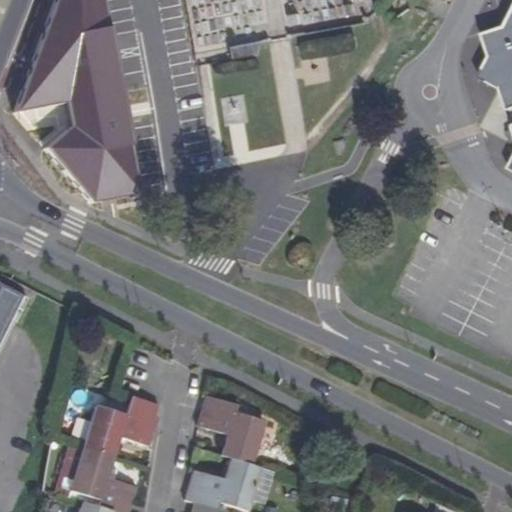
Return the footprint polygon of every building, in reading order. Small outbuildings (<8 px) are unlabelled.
[(43,149),(89,205),(138,195),(101,0),(53,0),(12,114),(63,99),(78,119),(43,149)] [(479,76),(500,87),(507,110),(511,108),(511,10),(505,25),(482,34),(490,57),(479,76)] [(256,56),(258,42),(227,48),(229,60),(256,56)] [(0,350),(26,300),(0,286),(0,350)] [(156,413),(159,407),(130,397),(124,416),(94,406),(81,449),(112,459),(119,438),(148,448),(157,423),(156,413)] [(234,407),(205,398),(197,427),(225,436),(219,457),(228,459),(250,466),(262,423),(232,413),(234,407)] [(127,511),(135,488),(106,479),(112,459),(81,449),(67,491),(98,501),(95,508),(108,511),(127,511)] [(246,511),(250,500),(260,469),(250,466),(228,459),(221,481),(193,472),(184,500),(193,503),(214,510),(217,503),(246,511)] [(260,469),(250,500),(265,504),(274,474),(260,469)] [(108,511),(95,508),(81,503),(77,511),(108,511)] [(221,511),(214,510),(193,503),(190,511),(221,511)]
